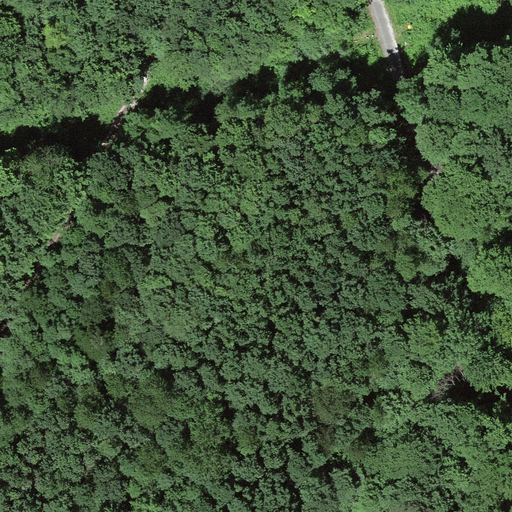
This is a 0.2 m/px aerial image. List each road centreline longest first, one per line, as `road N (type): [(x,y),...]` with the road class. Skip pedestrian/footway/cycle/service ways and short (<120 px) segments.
road 1 (track): [(0,332),(129,103),(171,0)]
road 2 (unclassified): [(376,0),(452,226)]
road 3 (unclassified): [(511,406),(452,226)]
